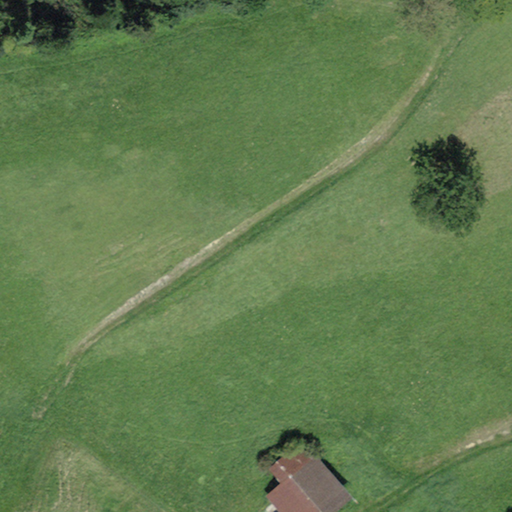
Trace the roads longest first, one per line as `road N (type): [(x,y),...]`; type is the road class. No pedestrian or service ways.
road 1 (track): [(212,511),(40,412),(97,332),(380,131),(446,41)]
road 2 (track): [(511,432),(372,511)]
